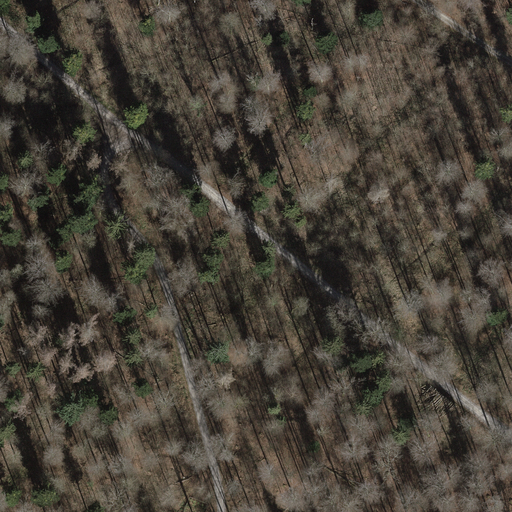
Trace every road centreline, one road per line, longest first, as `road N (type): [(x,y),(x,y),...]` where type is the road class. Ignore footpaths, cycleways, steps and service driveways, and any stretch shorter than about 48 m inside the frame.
road 1 (track): [(511,440),(120,124)]
road 2 (track): [(221,511),(165,283),(104,190),(103,159),(120,124)]
road 3 (track): [(120,124),(0,20)]
